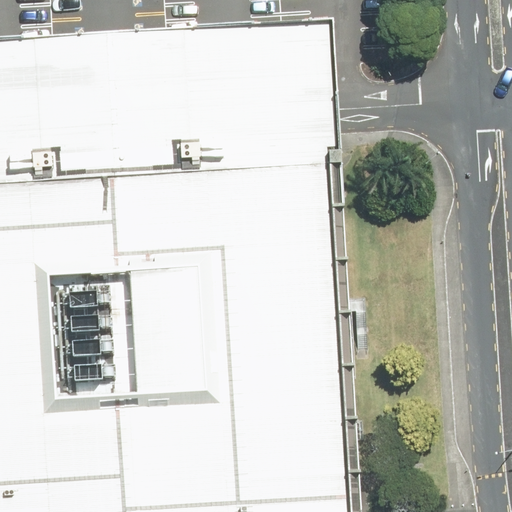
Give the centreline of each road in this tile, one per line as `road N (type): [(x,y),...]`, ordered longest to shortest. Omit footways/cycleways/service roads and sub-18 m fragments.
road 1 (unclassified): [(493,511),(471,99)]
road 2 (unclassified): [(349,109),(0,130)]
